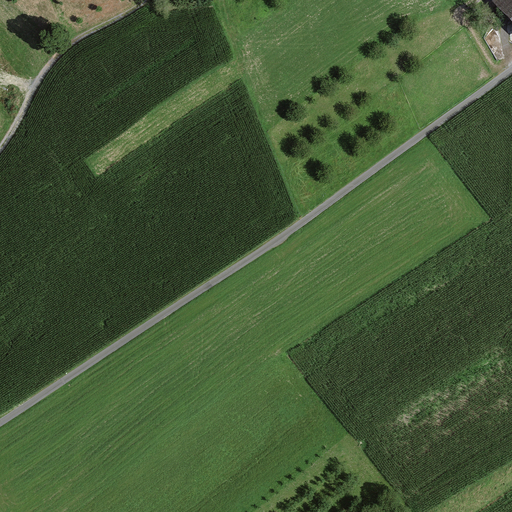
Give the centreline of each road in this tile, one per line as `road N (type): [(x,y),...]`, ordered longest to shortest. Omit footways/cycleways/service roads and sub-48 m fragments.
road 1 (unclassified): [(0,422),(285,235),(511,68)]
road 2 (track): [(144,0),(55,52),(0,147)]
